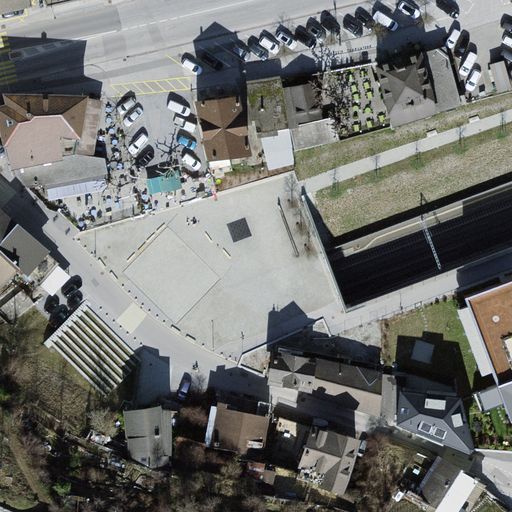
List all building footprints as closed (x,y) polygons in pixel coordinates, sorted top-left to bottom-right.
[(443,49),(386,66),(403,121),(460,104),(443,49)] [(294,157),(282,78),(249,83),(261,162),(294,157)] [(299,121),(320,117),(314,85),(293,89),(299,121)] [(99,102),(9,96),(10,110),(3,112),(11,148),(16,149),(19,169),(76,163),(74,140),(96,140),(99,102)] [(247,151),(236,96),(199,104),(210,159),(247,151)] [(0,252),(18,268),(38,284),(57,263),(0,210),(0,252)] [(0,252),(0,288),(18,268),(0,252)] [(511,275),(458,291),(481,369),(496,365),(509,411),(511,409),(511,275)] [(385,377),(276,354),(275,381),(378,414),(385,377)] [(160,399),(185,406),(193,380),(168,372),(160,399)] [(487,407),(505,401),(498,380),(479,387),(487,407)] [(459,399),(403,393),(404,423),(476,453),(459,399)] [(171,411),(134,414),(137,454),(171,452),(171,411)] [(268,420),(219,413),(214,447),(263,455),(268,420)] [(358,441),(313,427),(301,466),(347,479),(358,441)] [(447,465),(428,493),(455,511),(456,511),(475,484),(447,465)]
